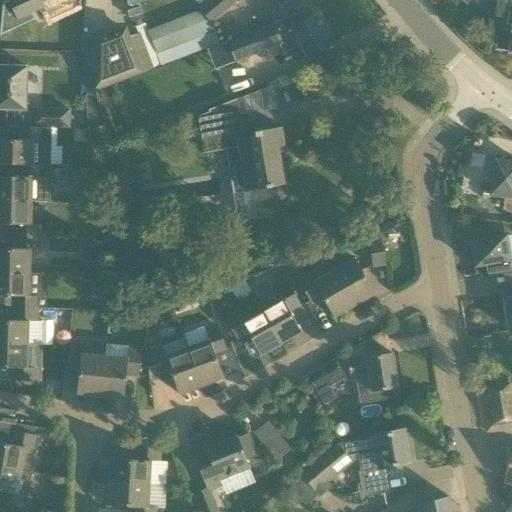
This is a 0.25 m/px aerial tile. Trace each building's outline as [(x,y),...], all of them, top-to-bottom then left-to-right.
[(2,15),(0,32),(0,36),(1,35),(2,34),(34,19),(31,13),(43,7),(40,0),(8,0),(9,0),(3,3),(2,15)] [(136,0),(143,9),(156,0),(136,0)] [(210,0),(200,8),(212,22),(240,0),(210,0)] [(270,0),(281,15),(301,0),(270,0)] [(137,33),(135,34),(148,68),(152,67),(153,69),(219,44),(212,22),(200,8),(190,16),(148,32),(144,23),(135,26),(137,33)] [(273,24),(227,41),(234,61),(278,45),(283,54),(301,45),(307,56),(314,53),(332,44),(317,14),(307,20),(303,12),(273,23),(273,24)] [(135,34),(127,36),(125,30),(97,40),(96,88),(148,68),(135,34)] [(26,66),(0,65),(0,108),(25,109),(26,66)] [(242,131),(236,99),(207,109),(208,112),(197,116),(201,138),(242,131)] [(32,127),(68,128),(69,110),(33,108),(32,127)] [(106,125),(87,132),(94,150),(113,143),(106,125)] [(15,140),(0,139),(0,163),(15,164),(32,164),(32,163),(42,164),(43,128),(35,128),(16,127),(15,140)] [(232,192),(246,190),(283,183),(278,152),(276,153),(275,146),(282,144),(279,128),(254,132),(255,135),(237,138),(239,146),(225,149),(232,192)] [(511,213),(511,161),(494,159),(489,195),(504,197),(502,209),(511,213)] [(15,177),(0,176),(0,199),(32,200),(50,201),(50,179),(68,180),(69,164),(51,164),(50,164),(42,164),(32,163),(32,164),(15,164),(15,177)] [(32,200),(0,199),(0,223),(13,224),(13,236),(39,237),(39,224),(31,224),(32,200)] [(470,243),(467,243),(469,259),(473,258),(474,266),(486,264),(488,276),(507,273),(511,272),(506,235),(490,238),(470,241),(470,243)] [(39,237),(13,236),(13,248),(0,247),(0,271),(29,272),(30,249),(38,249),(39,237)] [(368,241),(372,267),(385,265),(381,239),(368,241)] [(333,269),(354,306),(374,294),(354,257),(333,269)] [(333,317),(354,306),(333,269),(313,281),(309,274),(297,280),(310,303),(321,297),(333,317)] [(29,272),(0,271),(0,295),(12,296),(11,308),(37,308),(37,297),(29,297),(29,272)] [(280,297),(260,308),(280,344),(301,332),(289,311),(300,305),(287,282),(276,288),(280,297)] [(509,331),(511,330),(511,297),(503,298),(509,331)] [(37,308),(11,308),(11,320),(0,319),(0,343),(27,344),(40,345),(40,321),(37,321),(37,308)] [(260,356),(280,344),(260,308),(240,320),(235,311),(223,318),(237,341),(248,335),(260,356)] [(208,338),(186,346),(201,386),(223,378),(215,355),(227,351),(217,326),(205,330),(208,338)] [(183,339),(162,347),(149,352),(151,357),(158,376),(170,372),(178,394),(201,386),(186,346),(183,339)] [(100,396),(104,356),(81,353),(82,343),(69,342),(66,369),(78,370),(76,394),(100,396)] [(0,343),(0,367),(9,368),(9,380),(35,381),(36,367),(27,367),(27,344),(0,343)] [(127,358),(104,356),(100,396),(123,399),(126,375),(138,376),(141,350),(128,348),(127,358)] [(349,375),(355,374),(360,402),(387,398),(385,388),(397,386),(392,353),(364,358),(364,359),(347,362),(349,375)] [(307,374),(317,402),(347,392),(337,364),(307,374)] [(487,432),(511,427),(511,405),(507,377),(479,381),(487,432)] [(411,391),(401,392),(402,403),(412,402),(411,391)] [(258,439),(276,461),(290,450),(271,428),(258,439)] [(411,462),(405,429),(357,438),(337,444),(309,468),(300,475),(318,498),(331,488),(327,484),(353,463),(352,462),(359,461),(360,471),(411,462)] [(9,444),(0,442),(0,466),(21,470),(21,471),(31,472),(35,449),(37,436),(11,431),(9,444)] [(209,487),(211,491),(222,487),(219,479),(248,467),(243,455),(236,436),(207,447),(205,442),(191,448),(207,488),(209,487)] [(148,484),(149,461),(159,461),(160,448),(134,446),(133,459),(109,458),(108,482),(148,484)] [(511,446),(503,482),(511,483),(511,446)] [(21,471),(21,470),(0,466),(0,490),(0,491),(0,503),(24,508),(26,495),(17,493),(21,471)] [(130,511),(156,511),(157,507),(146,506),(148,484),(108,482),(107,505),(131,507),(130,511)] [(209,487),(207,488),(193,493),(200,511),(218,511),(211,491),(209,487)] [(452,511),(449,497),(418,504),(419,511),(452,511)]
